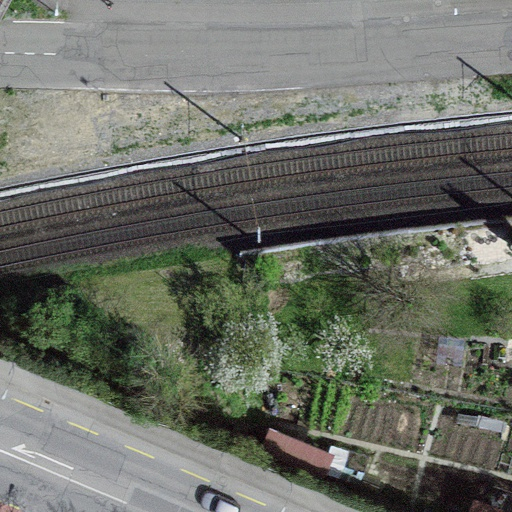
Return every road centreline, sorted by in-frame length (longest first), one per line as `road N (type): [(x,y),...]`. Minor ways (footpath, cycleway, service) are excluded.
road 1 (residential): [(511,41),(380,51),(0,52)]
road 2 (primary): [(159,511),(0,448)]
